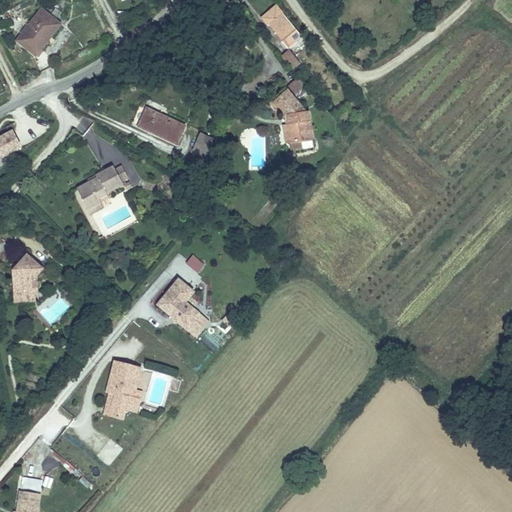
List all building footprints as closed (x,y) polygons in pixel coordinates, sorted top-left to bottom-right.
[(268,29),(287,53),(297,45),(271,13),(258,25),(264,32),(268,29)] [(33,65),(60,32),(41,17),(14,49),(33,65)] [(284,56),(287,53),(268,29),(264,32),(284,56)] [(285,57),(278,64),(287,75),(294,68),(285,57)] [(288,106),(303,94),(294,83),(279,95),(288,106)] [(299,118),(288,106),(279,95),(264,108),(275,122),(285,123),(286,131),(282,131),(285,148),(309,144),(305,117),(299,118)] [(183,133),(146,112),(137,131),(174,151),(183,133)] [(90,130),(93,120),(82,117),(79,127),(90,130)] [(0,136),(0,163),(23,152),(12,130),(0,136)] [(278,149),(285,148),(282,131),(276,132),(278,149)] [(209,146),(196,138),(186,157),(199,163),(209,146)] [(121,183),(133,195),(139,188),(127,177),(121,183)] [(135,196),(133,195),(121,183),(118,180),(105,192),(108,196),(102,203),(91,213),(108,229),(119,219),(115,216),(122,210),(135,196)] [(108,196),(105,192),(98,199),(102,203),(108,196)] [(125,213),(122,210),(115,216),(119,219),(125,213)] [(125,224),(119,219),(108,229),(114,235),(125,224)] [(191,256),(186,266),(200,274),(205,263),(191,256)] [(15,280),(10,280),(12,304),(26,303),(25,289),(30,284),(40,274),(24,258),(10,273),(10,275),(14,275),(15,280)] [(183,320),(186,317),(180,311),(187,303),(172,290),(152,313),(167,326),(170,323),(175,328),(174,333),(190,347),(200,335),(183,320)] [(203,332),(186,317),(183,320),(200,335),(203,332)] [(174,333),(175,328),(170,323),(167,326),(174,333)] [(224,339),(232,330),(226,325),(218,334),(224,339)] [(128,405),(136,379),(111,372),(103,402),(105,404),(113,405),(106,424),(122,428),(125,419),(136,422),(140,409),(128,405)] [(142,381),(136,379),(128,405),(140,409),(142,402),(136,400),(142,381)] [(113,405),(105,404),(99,422),(106,424),(113,405)] [(50,489),(52,479),(44,477),(42,487),(50,489)] [(21,478),(21,491),(41,492),(42,479),(21,478)]
